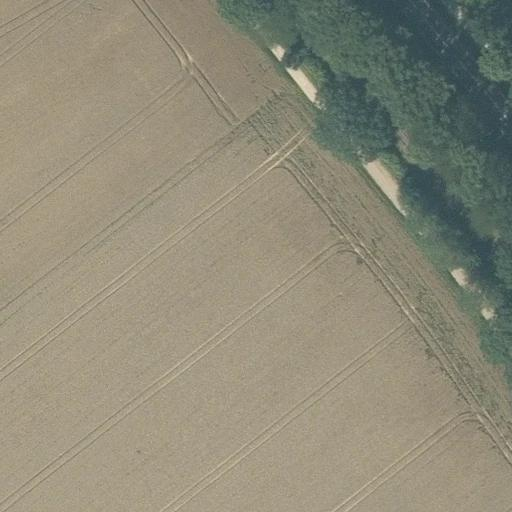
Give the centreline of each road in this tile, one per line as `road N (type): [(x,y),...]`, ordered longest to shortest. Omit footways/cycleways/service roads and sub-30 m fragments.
road 1 (track): [(235,0),(511,352)]
road 2 (tertiary): [(511,127),(406,0)]
